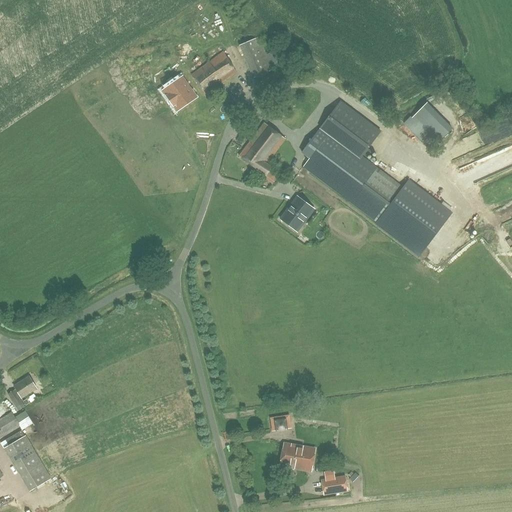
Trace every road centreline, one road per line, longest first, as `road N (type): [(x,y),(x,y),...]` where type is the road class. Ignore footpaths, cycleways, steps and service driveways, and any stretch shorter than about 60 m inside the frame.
road 1 (unclassified): [(235,511),(189,327),(167,293)]
road 2 (unclassified): [(167,293),(126,290),(20,345)]
road 3 (unclassified): [(167,293),(214,182)]
